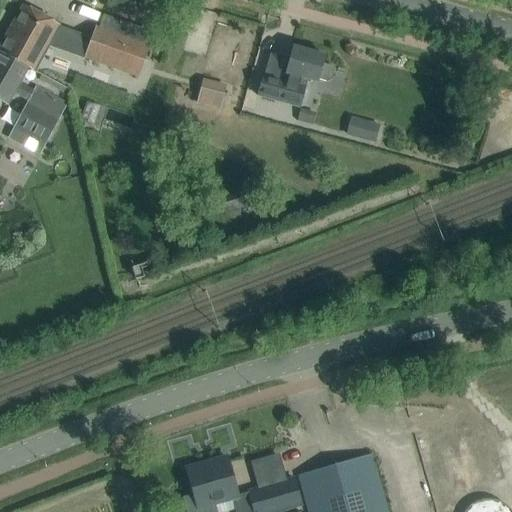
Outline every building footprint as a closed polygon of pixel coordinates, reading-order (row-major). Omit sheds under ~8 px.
[(22,6),(0,46),(0,53),(26,68),(33,72),(58,25),(22,6)] [(94,27),(83,58),(137,77),(148,46),(94,27)] [(262,75),(256,97),(294,108),(298,91),(296,90),(299,79),(316,83),(317,79),(327,82),(331,80),(334,70),(332,66),(321,63),(323,56),(292,48),(285,74),(288,75),(286,82),(262,75)] [(0,53),(0,100),(6,104),(12,93),(27,101),(32,91),(18,83),(26,68),(0,53)] [(218,110),(224,84),(202,79),(195,104),(218,110)] [(27,101),(11,130),(43,147),(65,106),(33,89),(32,91),(27,101)] [(349,123),(346,135),(373,142),(377,126),(360,122),(359,126),(349,123)] [(9,154),(4,181),(31,186),(36,159),(9,154)] [(386,511),(370,455),(297,476),(297,477),(306,511),(386,511)] [(193,495),(182,498),(186,511),(215,511),(213,504),(230,499),(234,510),(234,511),(273,511),(301,504),(293,478),(285,481),(255,490),(255,491),(246,493),(237,496),(228,466),(226,458),(210,463),(211,467),(187,474),(186,470),(185,470),(193,495)]
